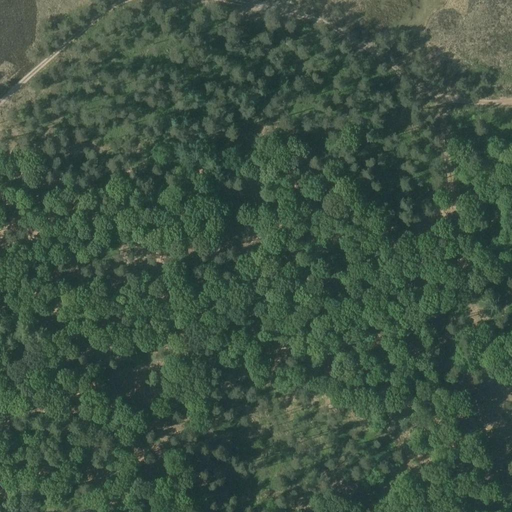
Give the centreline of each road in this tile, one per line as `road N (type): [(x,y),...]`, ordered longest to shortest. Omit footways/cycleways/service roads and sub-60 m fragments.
road 1 (track): [(218,0),(324,22),(455,101),(511,100)]
road 2 (track): [(0,100),(125,0)]
